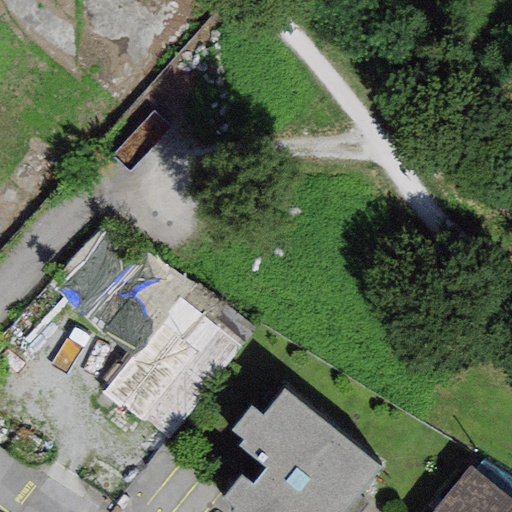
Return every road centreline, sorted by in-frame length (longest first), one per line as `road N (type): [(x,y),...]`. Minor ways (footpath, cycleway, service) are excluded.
road 1 (track): [(233,0),(392,164),(511,270)]
road 2 (track): [(392,164),(232,145),(119,165)]
